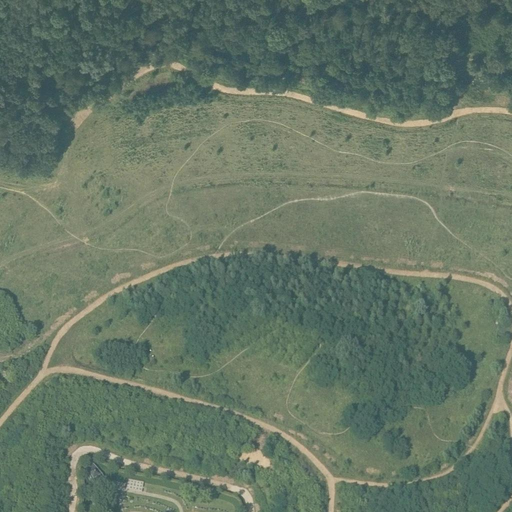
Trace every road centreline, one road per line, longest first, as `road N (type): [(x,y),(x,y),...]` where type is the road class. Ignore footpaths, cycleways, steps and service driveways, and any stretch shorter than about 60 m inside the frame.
road 1 (track): [(511,111),(388,123),(292,95),(225,91),(160,65),(81,119),(54,164),(0,163)]
road 2 (track): [(0,265),(100,229),(162,190),(214,179),(388,181),(511,199)]
road 3 (track): [(41,368),(64,330),(95,305),(155,273),(214,256),(474,280),(505,297),(511,315)]
road 4 (track): [(0,422),(41,368),(137,386),(287,438),(327,472),(330,511)]
road 5 (track): [(511,343),(474,442),(452,466),(397,487),(330,479)]
road 6 (track): [(70,511),(71,461),(84,449),(239,489),(251,511)]
road 7 (track): [(458,114),(447,28),(291,0)]
road 8 (track): [(265,0),(240,12),(165,16),(144,16),(130,0)]
